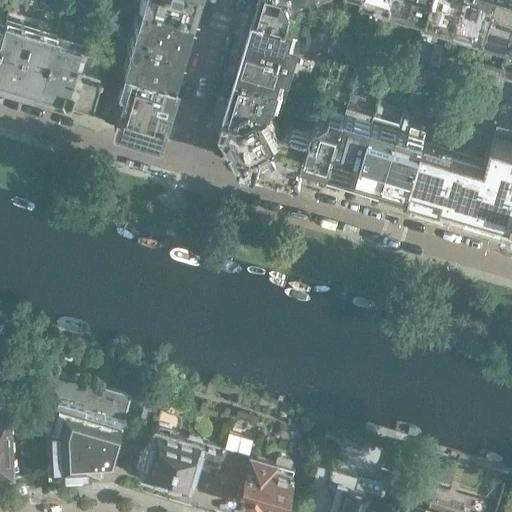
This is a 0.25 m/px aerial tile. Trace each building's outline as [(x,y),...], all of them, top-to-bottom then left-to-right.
[(181,46),(191,14),(144,0),(142,0),(139,13),(134,11),(129,26),(148,32),(147,36),(181,46)] [(144,0),(191,14),(195,0),(144,0)] [(291,0),(257,0),(255,10),(288,20),(293,1),(291,0)] [(425,14),(429,0),(388,0),(388,1),(385,9),(402,14),(404,7),(425,14)] [(452,29),(461,0),(429,0),(425,14),(424,16),(439,20),(438,25),(452,29)] [(482,33),(492,0),(461,0),(452,29),(467,33),(468,29),(482,33)] [(510,46),(511,37),(511,0),(492,0),(482,33),(497,37),(495,42),(510,46)] [(295,22),(288,20),(255,10),(246,40),(296,54),(301,37),(291,34),(295,22)] [(0,73),(39,86),(53,38),(54,35),(5,20),(4,23),(0,36),(0,73)] [(172,77),(181,46),(147,36),(148,32),(129,26),(124,48),(129,49),(125,63),(172,77)] [(65,93),(79,46),(53,38),(39,86),(65,93)] [(291,71),(296,54),(246,40),(237,69),(279,82),(279,81),(283,69),(291,71)] [(98,73),(103,57),(104,53),(79,46),(65,93),(72,95),(71,99),(72,99),(75,104),(74,105),(83,108),(83,106),(88,104),(89,104),(98,73)] [(107,76),(111,59),(103,57),(98,73),(107,76)] [(156,133),(172,77),(125,63),(120,79),(126,80),(113,121),(156,133)] [(279,100),(284,82),(279,81),(279,82),(237,69),(226,106),(247,113),(260,106),(265,108),(270,106),(271,106),(272,105),(274,98),(279,100)] [(264,143),(276,135),(278,129),(277,129),(272,119),(276,117),(271,106),(270,106),(265,108),(260,106),(247,113),(226,106),(222,119),(244,160),(257,163),(264,143)] [(356,171),(371,121),(354,116),(356,112),(346,109),(345,114),(330,163),(343,167),(345,169),(351,171),(353,170),(356,171)] [(330,163),(345,114),(331,110),(314,118),(310,133),(303,155),(317,159),(319,161),(325,163),(327,162),(330,163)] [(383,179),(398,129),(381,124),(382,120),(373,117),(371,121),(356,171),(370,175),(371,177),(374,178),(375,178),(377,179),(380,178),(383,179)] [(303,155),(310,133),(284,125),(278,129),(276,135),(264,143),(257,163),(297,175),(303,155)] [(409,187),(424,139),(425,137),(407,132),(408,127),(399,125),(398,129),(383,179),(396,183),(398,185),(404,187),(406,186),(409,187)] [(511,139),(494,134),(487,158),(424,139),(409,187),(452,200),(453,196),(511,213),(511,139)] [(118,443),(125,416),(120,414),(127,390),(48,367),(32,419),(46,418),(49,466),(54,466),(57,468),(90,467),(91,467),(102,467),(101,455),(107,455),(107,454),(111,441),(118,443)] [(27,436),(26,417),(23,384),(3,385),(5,407),(0,406),(0,469),(9,468),(7,437),(27,436)] [(213,470),(221,444),(202,439),(203,436),(191,432),(190,435),(171,430),(171,425),(161,422),(158,426),(151,423),(137,469),(139,470),(139,472),(150,475),(151,474),(189,485),(195,465),(213,470)] [(278,511),(293,466),(221,444),(213,470),(241,479),(235,499),(278,511)] [(339,468),(336,476),(381,489),(383,480),(339,468)] [(368,511),(373,498),(375,499),(377,491),(338,479),(339,478),(316,472),(308,502),(328,508),(327,511),(368,511)] [(413,511),(416,503),(402,499),(398,511),(413,511)]
